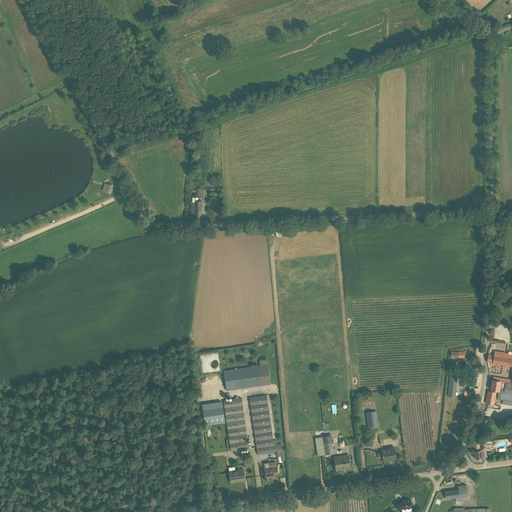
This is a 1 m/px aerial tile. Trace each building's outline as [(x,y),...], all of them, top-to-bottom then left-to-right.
[(202,201),(192,201),(191,218),(201,218),(202,201)] [(489,392),(487,404),(495,405),(497,393),(496,393),(496,391),(499,391),(497,399),(503,400),(502,404),(511,405),(511,352),(509,352),(508,354),(501,353),(500,356),(488,354),(487,362),(511,365),(511,379),(511,383),(506,382),(506,383),(501,382),(493,380),(491,390),(492,390),(491,392),(489,392)] [(267,359),(259,361),(260,366),(224,371),(227,390),(262,385),(270,384),(267,359)] [(458,377),(450,376),(448,396),(456,397),(458,377)] [(267,395),(249,398),(258,455),(276,452),(282,451),(282,450),(281,444),(274,445),(267,395)] [(242,398),(224,401),(231,451),(235,451),(235,454),(240,453),(240,450),(249,448),(242,398)] [(376,411),(366,413),(368,427),(378,426),(376,411)] [(317,456),(334,453),(332,442),(331,436),(314,438),(317,456)] [(481,448),(480,448),(479,444),(473,445),(476,459),(483,458),(481,448)] [(395,448),(382,450),(382,452),(378,452),(379,458),(383,458),(384,461),(388,460),(388,459),(396,458),(395,448)] [(285,450),(282,450),(282,451),(276,452),(277,457),(281,456),(281,460),(286,460),(286,459),(285,450)] [(349,455),(334,457),(336,471),(351,468),(349,455)] [(277,466),(270,467),(269,462),(265,463),(266,468),(265,468),(266,478),(272,477),(272,476),(278,475),(277,466)] [(244,469),(229,471),(231,483),(236,482),(236,480),(245,479),(244,469)] [(467,485),(458,486),(459,490),(445,492),(446,499),(455,498),(456,501),(469,499),(467,485)] [(411,499),(401,501),(401,502),(397,503),(398,509),(402,509),(402,510),(412,508),(411,499)]
